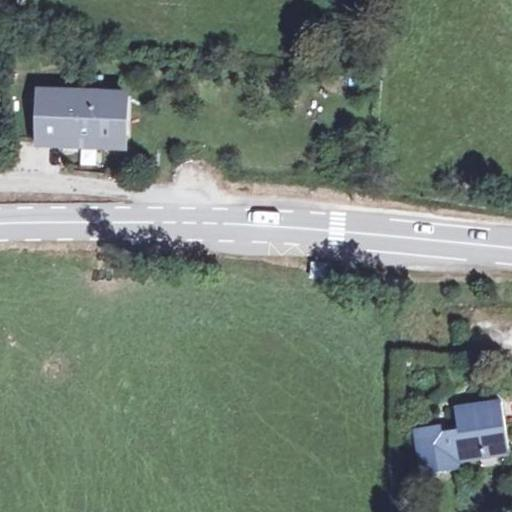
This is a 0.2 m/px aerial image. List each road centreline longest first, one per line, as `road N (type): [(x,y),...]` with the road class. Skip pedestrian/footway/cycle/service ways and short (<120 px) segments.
road 1 (secondary): [(191,222),(511,250)]
road 2 (residential): [(0,185),(169,195),(191,222)]
road 3 (secondary): [(0,225),(191,222)]
